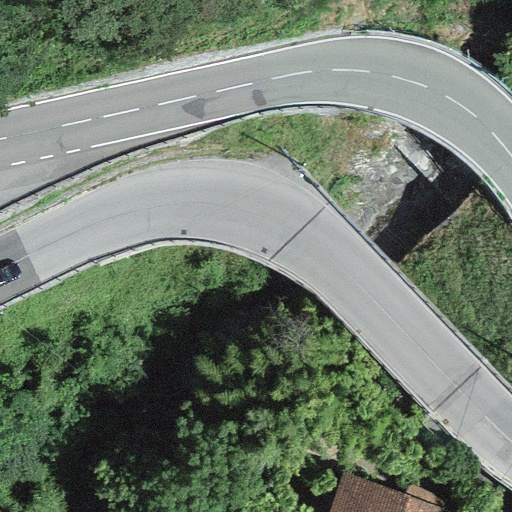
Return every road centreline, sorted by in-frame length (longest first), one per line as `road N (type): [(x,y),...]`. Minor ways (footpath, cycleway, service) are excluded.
road 1 (tertiary): [(511,159),(441,94),(390,75),(331,69),(0,139)]
road 2 (secondary): [(168,204),(248,210),(308,243),(493,431)]
road 3 (secondary): [(168,204),(90,226),(0,270)]
